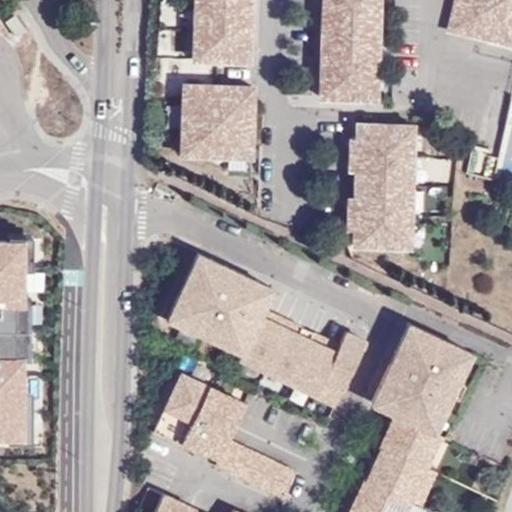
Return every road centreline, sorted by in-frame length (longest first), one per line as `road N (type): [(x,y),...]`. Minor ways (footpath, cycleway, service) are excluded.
road 1 (residential): [(124,202),(388,310),(301,511)]
road 2 (unclassified): [(94,185),(87,511)]
road 3 (unclassified): [(113,511),(124,202)]
road 4 (unclassified): [(124,202),(135,0)]
road 5 (unclassified): [(103,0),(94,185)]
